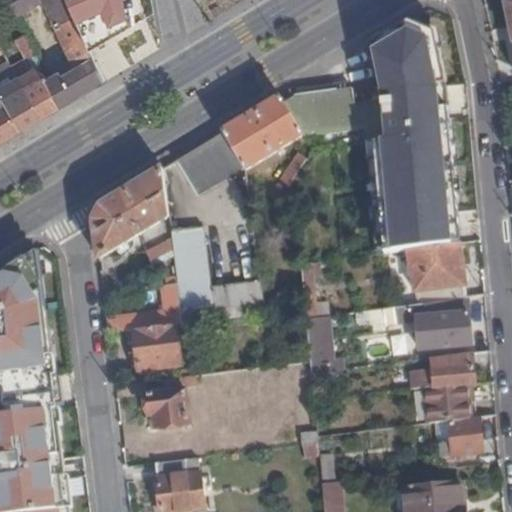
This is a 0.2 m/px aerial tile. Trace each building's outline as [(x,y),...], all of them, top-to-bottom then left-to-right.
[(60,108),(104,81),(83,32),(68,0),(7,0),(16,17),(44,1),(70,64),(43,80),(60,108)] [(40,119),(60,108),(43,80),(39,74),(36,55),(26,61),(32,71),(19,78),(40,119)] [(21,132),(40,119),(19,78),(0,88),(0,96),(5,104),(21,132)] [(415,123),(449,119),(444,85),(411,90),(415,123)] [(285,103),(306,136),(364,127),(372,142),(390,140),(389,127),(386,101),(352,104),(351,88),(298,94),(285,103)] [(386,101),(389,127),(413,124),(415,123),(411,90),(384,94),(386,101)] [(224,133),(246,167),(248,169),(306,136),(285,103),(281,99),(224,133)] [(0,143),(21,132),(5,104),(0,107),(0,143)] [(415,123),(413,124),(419,172),(409,173),(411,194),(422,193),(459,188),(449,119),(415,123)] [(224,133),(179,160),(200,194),(246,167),(224,133)] [(306,164),(310,158),(303,152),(283,180),(291,185),(295,180),(306,164)] [(313,164),(306,164),(295,180),(298,209),(310,207),(307,179),(314,178),(313,164)] [(171,216),(164,170),(100,208),(96,220),(101,258),(171,216)] [(459,188),(422,193),(427,225),(452,222),(454,229),(473,226),(470,205),(460,206),(459,188)] [(313,249),(310,207),(298,209),(301,250),(313,249)] [(206,229),(173,232),(174,236),(176,249),(180,284),(186,323),(266,313),(263,282),(213,288),(206,229)] [(420,233),(421,249),(452,244),(451,230),(420,233)] [(176,249),(174,236),(148,250),(153,260),(176,249)] [(469,297),(463,243),(452,244),(421,249),(409,250),(413,274),(416,274),(419,304),(469,297)] [(0,407),(1,416),(0,416),(0,511),(70,511),(39,252),(0,275),(0,407)] [(306,309),(307,319),(319,317),(317,302),(314,263),(302,265),(306,309)] [(169,310),(108,318),(110,333),(135,330),(178,324),(186,323),(180,284),(166,286),(169,310)] [(419,304),(396,307),(398,323),(419,320),(423,350),(475,344),(471,297),(469,297),(419,304)] [(317,302),(319,317),(328,316),(328,302),(317,302)] [(384,310),(359,314),(362,327),(387,323),(384,310)] [(307,319),(311,362),(313,374),(328,372),(327,366),(323,366),(319,317),(307,319)] [(178,324),(135,330),(140,370),(183,364),(178,324)] [(474,354),(436,358),(437,372),(424,373),(427,390),(471,386),(477,385),(474,354)] [(328,372),(313,374),(315,402),(326,401),(324,379),(329,379),(328,372)] [(220,373),(148,382),(149,392),(146,393),(150,416),(155,415),(157,429),(192,425),(187,388),(221,384),(220,373)] [(471,386),(427,390),(432,426),(452,424),(453,444),(442,445),(443,457),(485,453),(481,411),(473,411),(471,386)] [(427,390),(416,392),(420,427),(432,426),(427,390)] [(381,422),(396,421),(395,401),(380,402),(381,422)] [(303,435),(304,445),(319,443),(318,434),(303,435)] [(319,443),(304,445),(305,456),(320,455),(319,443)] [(331,455),(320,455),(323,483),(333,482),(331,455)] [(200,458),(159,462),(160,478),(157,479),(161,511),(176,511),(205,509),(200,458)] [(335,511),(333,482),(323,483),(325,511),(335,511)] [(407,511),(464,511),(461,483),(405,490),(407,511)]
